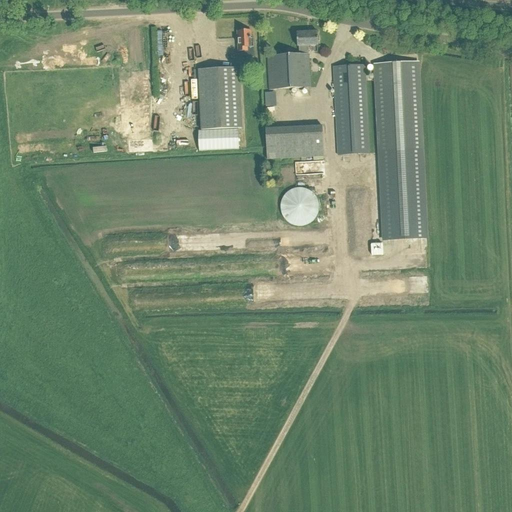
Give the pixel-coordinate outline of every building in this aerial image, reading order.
[(251,31),(238,32),(239,52),(239,59),(247,58),(254,58),(253,48),(253,39),(251,39),(251,31)] [(299,47),(299,55),(268,57),(269,91),(310,89),(308,47),(318,46),(317,32),(296,33),(297,47),(299,47)] [(375,65),(379,153),(384,241),(427,239),(418,63),(375,65)] [(365,66),(334,67),(338,156),(369,155),(365,66)] [(198,71),(201,131),(242,129),(239,69),(198,71)] [(265,93),(265,107),(276,106),(275,92),(265,93)] [(322,127),(266,130),(267,160),(324,157),(322,127)] [(295,163),(296,174),(313,174),(313,162),(295,163)] [(281,204),(280,208),(281,211),(282,214),(283,217),(285,220),(288,223),(290,225),(293,226),(297,227),(300,227),(304,227),(307,226),(310,225),(313,223),(315,220),(317,217),(319,214),(320,211),(320,208),(320,204),(319,201),(317,198),(315,195),(313,192),(310,190),(307,189),(304,188),(300,188),(297,188),(293,189),(290,190),(288,192),(285,195),(283,198),(282,201),(281,204)] [(371,256),(383,255),(382,243),(370,244),(371,256)]
